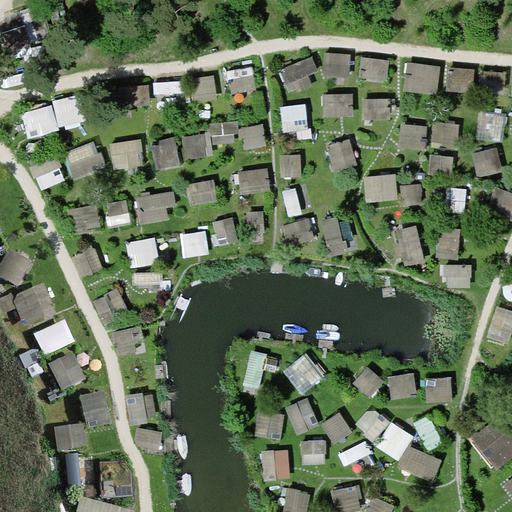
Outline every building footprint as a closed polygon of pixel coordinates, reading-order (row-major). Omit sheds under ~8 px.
[(27,41),(20,17),(0,23),(8,47),(27,41)] [(367,72),(391,75),(393,55),(370,52),(367,72)] [(318,53),(286,60),(289,75),(322,68),(318,53)] [(409,84),(443,87),(445,60),(411,57),(409,84)] [(478,84),(479,63),(453,62),(453,83),(478,84)] [(237,87),(259,82),(255,65),(233,70),(237,87)] [(328,111),(358,110),(357,88),(327,88),(328,111)] [(84,92),(25,103),(30,129),(89,118),(84,92)] [(285,100),(288,128),(314,126),(311,97),(285,100)] [(483,107),(483,133),(508,133),(508,108),(483,107)] [(439,115),(435,139),(461,143),(465,119),(439,115)] [(245,122),(249,143),(271,139),(267,118),(245,122)] [(405,118),(404,142),(433,143),(433,118),(405,118)] [(184,153),(213,152),(212,128),(184,128),(184,153)] [(119,164),(148,158),(142,131),(113,138),(119,164)] [(180,132),(156,135),(159,164),(183,161),(180,132)] [(337,162),(361,156),(355,133),(332,139),(337,162)] [(98,135),(69,147),(80,173),(109,161),(98,135)] [(478,145),(481,168),(505,166),(503,143),(478,145)] [(285,149),(286,170),(305,169),(305,148),(285,149)] [(44,184),(69,175),(61,152),(36,161),(44,184)] [(369,170),(371,196),(402,194),(401,168),(369,170)] [(198,196),(219,194),(218,176),(197,177),(198,196)] [(141,189),(142,216),(178,215),(177,187),(141,189)] [(133,201),(113,200),(113,217),(132,218),(133,201)] [(315,210),(286,219),(293,240),(321,231),(315,210)] [(360,244),(356,212),(329,215),(333,248),(360,244)] [(423,220),(403,223),(410,259),(429,255),(423,220)] [(188,251),(213,248),(211,225),(186,227),(188,251)] [(130,237),(136,262),(165,255),(159,230),(130,237)] [(15,244),(0,271),(21,283),(36,256),(15,244)] [(17,293),(29,323),(61,310),(49,280),(17,293)] [(511,336),(511,302),(501,300),(492,331),(511,336)] [(39,327),(47,351),(79,340),(71,316),(39,327)] [(311,347),(288,364),(306,388),(329,371),(311,347)] [(67,387),(91,376),(79,349),(54,359),(67,387)] [(433,394),(457,391),(455,371),(431,374),(433,394)] [(85,393),(93,427),(119,420),(111,387),(85,393)] [(310,392),(290,402),(302,425),(321,416),(310,392)] [(264,404),(260,428),(283,432),(287,408),(264,404)] [(337,435),(355,425),(344,407),(327,417),(337,435)] [(396,414),(380,439),(403,454),(419,429),(396,414)] [(502,446),(509,454),(511,450),(511,435),(499,419),(480,435),(494,453),(502,446)] [(91,421),(60,423),(62,446),(92,445),(91,421)] [(348,456),(373,448),(369,438),(345,447),(348,456)] [(434,473),(444,456),(417,440),(407,458),(434,473)] [(267,444),(268,472),(293,472),(292,443),(267,444)] [(122,498),(120,467),(105,468),(107,499),(122,498)] [(362,480),(337,485),(343,509),(367,504),(362,480)] [(310,511),(314,485),(292,482),(288,509),(310,511)] [(368,511),(392,511),(397,500),(375,492),(368,511)]
